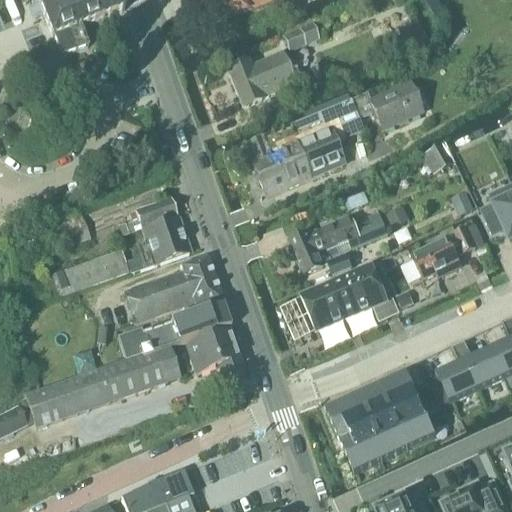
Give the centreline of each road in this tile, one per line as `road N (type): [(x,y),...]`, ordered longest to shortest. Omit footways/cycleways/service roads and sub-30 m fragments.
road 1 (tertiary): [(280,405),(164,82)]
road 2 (residential): [(280,405),(511,299)]
road 3 (residential): [(280,405),(50,511)]
road 4 (residential): [(331,511),(511,428)]
road 5 (residential): [(10,179),(27,188),(80,172),(103,125),(97,106)]
